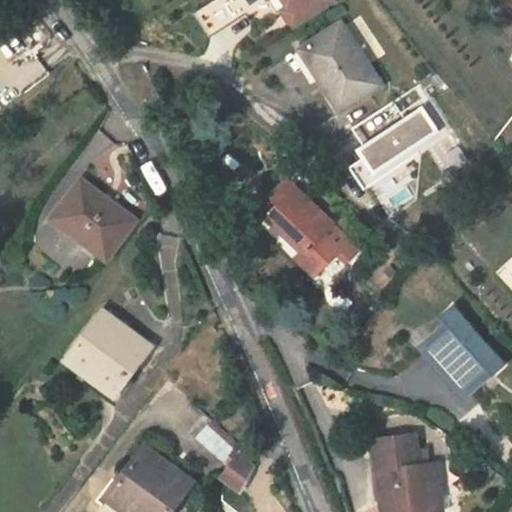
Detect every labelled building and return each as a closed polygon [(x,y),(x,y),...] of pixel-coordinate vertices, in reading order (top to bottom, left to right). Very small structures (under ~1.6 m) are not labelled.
[(237,0),(213,0),(195,12),(212,37),(247,14),(237,0)] [(284,0),(269,0),(278,14),(282,11),(289,7),(284,0)] [(284,0),(289,7),(282,11),(295,30),(335,3),(333,0),(284,0)] [(341,23),(301,50),(341,111),(382,85),(341,23)] [(364,145),(358,149),(364,158),(350,167),(365,190),(419,154),(415,148),(439,132),(412,89),(393,102),(404,119),(364,145)] [(352,128),(364,145),(404,119),(393,102),(352,128)] [(107,259),(136,221),(82,180),(53,218),(107,259)] [(357,251),(285,182),(270,198),(278,205),(265,219),(283,236),(288,232),(305,249),(296,258),(314,276),(337,252),(347,262),(357,251)] [(333,281),(325,290),(326,296),(329,303),(342,315),(353,303),(341,290),(339,281),(333,281)] [(449,329),(427,348),(464,390),(486,371),(491,377),(505,365),(453,305),(439,317),(449,329)] [(115,394),(150,347),(103,312),(68,360),(115,394)] [(213,421),(197,438),(228,467),(242,448),(213,421)] [(415,435),(374,440),(382,511),(433,511),(431,486),(438,485),(436,464),(428,465),(419,466),(417,450),(415,435)] [(170,511),(193,481),(146,446),(97,511),(170,511)] [(244,446),(242,448),(228,467),(222,476),(239,489),(254,468),(249,465),(257,455),(244,446)] [(426,449),(417,450),(419,466),(428,465),(426,449)] [(438,485),(431,486),(433,511),(434,511),(442,511),(438,485)]
